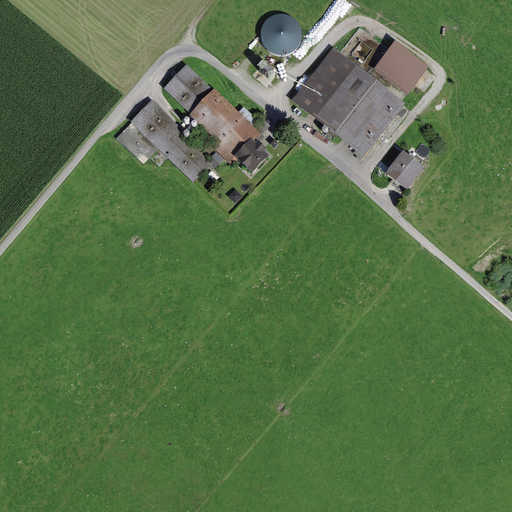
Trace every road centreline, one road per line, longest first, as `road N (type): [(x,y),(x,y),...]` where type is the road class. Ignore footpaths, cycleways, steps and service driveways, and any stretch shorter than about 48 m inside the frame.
road 1 (unclassified): [(0,249),(178,51),(206,56),(385,201)]
road 2 (track): [(511,308),(385,201)]
